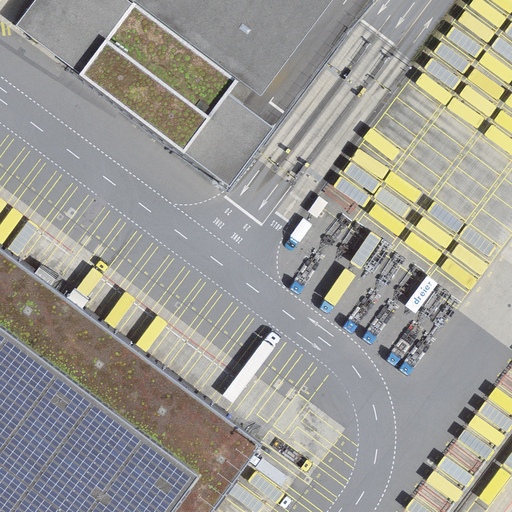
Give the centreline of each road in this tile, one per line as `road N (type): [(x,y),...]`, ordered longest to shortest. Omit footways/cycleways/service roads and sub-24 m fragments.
road 1 (unclassified): [(222,265),(412,0)]
road 2 (unclassified): [(350,511),(378,443),(362,378),(329,343),(222,265)]
road 3 (unclassified): [(222,265),(0,98)]
road 4 (unknown): [(362,378),(414,378),(441,367),(511,286)]
